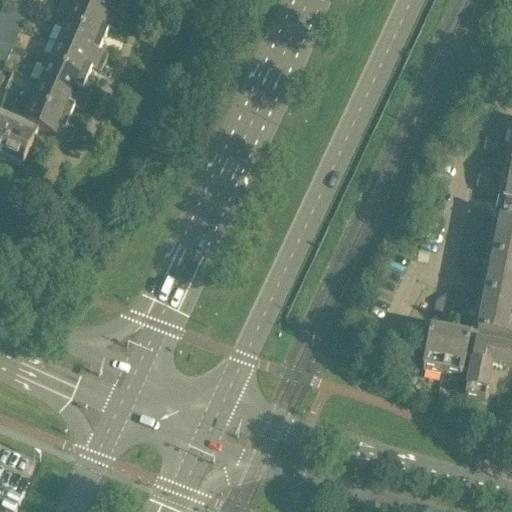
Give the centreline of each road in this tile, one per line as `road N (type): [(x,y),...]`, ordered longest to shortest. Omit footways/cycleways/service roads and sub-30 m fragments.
road 1 (secondary): [(227,407),(416,0)]
road 2 (secondary): [(316,0),(134,371)]
road 3 (tertiary): [(511,498),(227,407)]
road 4 (tertiary): [(209,448),(432,511)]
road 5 (residential): [(438,270),(479,124),(511,110)]
road 6 (tertiary): [(134,371),(0,316)]
road 7 (tertiary): [(0,360),(114,415)]
